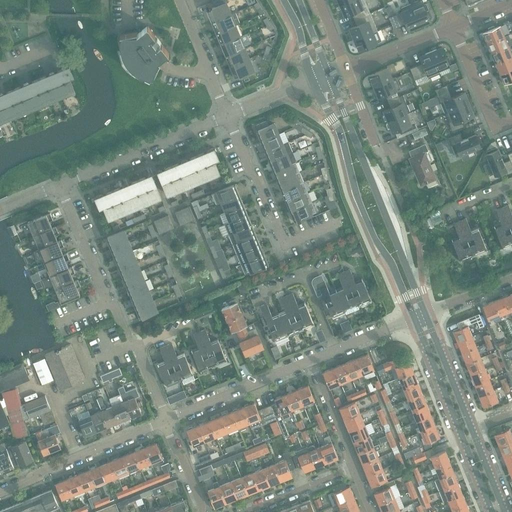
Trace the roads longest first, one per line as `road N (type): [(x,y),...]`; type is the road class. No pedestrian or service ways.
road 1 (secondary): [(309,80),(338,129),(353,189),(414,319)]
road 2 (secondary): [(425,314),(329,75)]
road 3 (secondary): [(414,319),(491,511)]
road 4 (residential): [(340,223),(286,245),(227,115)]
road 5 (residential): [(60,186),(227,115)]
road 6 (residential): [(0,489),(166,419)]
road 7 (residential): [(128,334),(60,186)]
road 8 (residential): [(166,419),(312,360)]
road 9 (residential): [(166,419),(136,345),(193,322)]
road 10 (residential): [(453,27),(495,128),(511,121)]
road 11 (residential): [(227,115),(178,0)]
road 12 (secondary): [(469,427),(425,314)]
